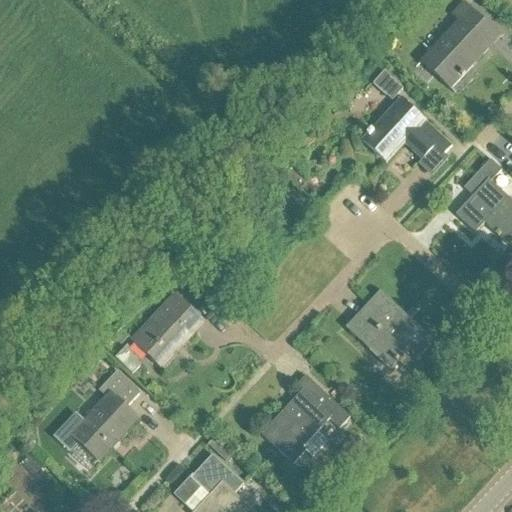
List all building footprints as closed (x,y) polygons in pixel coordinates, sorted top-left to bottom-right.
[(459,24),(420,65),(450,92),(461,80),(462,82),(465,79),(464,77),(471,69),(473,71),(501,41),(464,6),(452,18),(459,24)] [(403,92),(384,75),(373,87),(387,100),(389,97),(394,101),(403,92)] [(368,138),(362,144),(386,166),(405,146),(423,163),(427,158),(436,166),(452,148),(426,124),(402,101),(372,133),(371,132),(367,137),(368,138)] [(473,200),(456,218),(475,236),(476,236),(476,235),(485,226),(496,236),(495,237),(498,240),(499,239),(509,248),(511,244),(511,204),(489,183),(500,172),(490,163),(464,191),(473,200)] [(347,331),(390,372),(410,351),(420,360),(434,345),(380,295),(347,331)] [(135,345),(124,357),(136,368),(147,357),(161,370),(204,325),(195,316),(178,300),(176,298),(153,323),(133,343),(135,345)] [(120,334),(114,341),(121,347),(127,340),(120,334)] [(86,424),(84,425),(76,417),(56,438),(71,452),(79,443),(99,462),(138,421),(127,411),(142,396),(118,373),(100,393),(108,401),(86,424)] [(262,437),(293,467),(294,467),(306,454),(312,460),(327,444),(317,435),(329,422),(340,432),(350,420),(306,379),(297,388),(303,393),(262,437)] [(209,448),(223,461),(229,454),(215,441),(209,448)] [(210,499),(197,511),(251,511),(235,497),(244,487),(213,458),(192,479),(174,497),(185,508),(201,490),(210,499)] [(297,503),(297,497),(293,493),(287,496),(287,501),(291,505),(297,503)]
